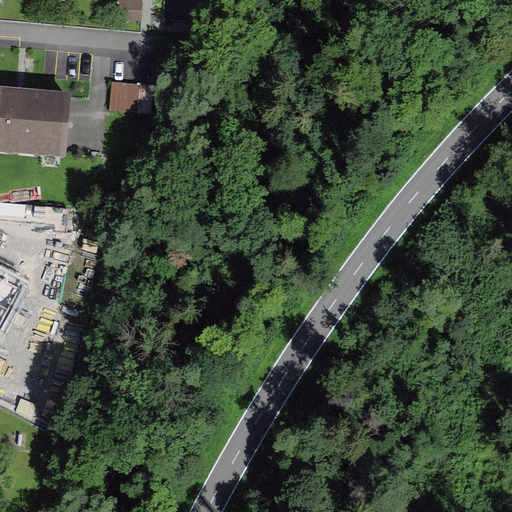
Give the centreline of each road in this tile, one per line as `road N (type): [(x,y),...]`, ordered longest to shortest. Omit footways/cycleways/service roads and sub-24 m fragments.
road 1 (tertiary): [(511,90),(450,153),(332,301),(206,511)]
road 2 (residential): [(0,33),(158,45)]
